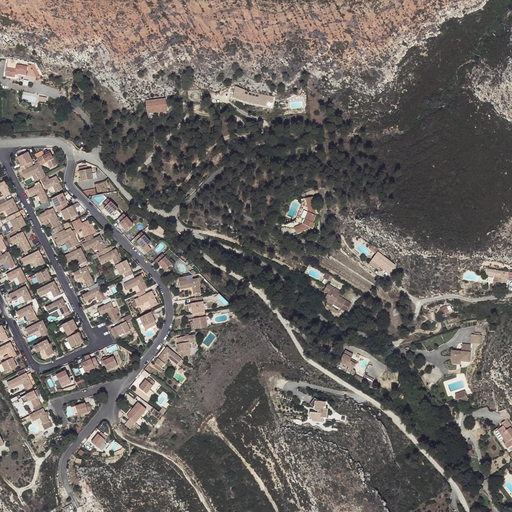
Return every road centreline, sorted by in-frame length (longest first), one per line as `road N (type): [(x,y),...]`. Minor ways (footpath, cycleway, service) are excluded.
road 1 (residential): [(176,223),(200,254),(262,297),(298,353),(386,409),(469,511)]
road 2 (residential): [(1,143),(93,343),(37,370),(0,305)]
road 3 (residential): [(116,385),(157,345),(166,298),(161,283),(71,189),(70,155)]
road 4 (residential): [(176,223),(284,277),(328,319),(399,340)]
road 5 (track): [(212,511),(180,466),(118,434),(109,405)]
road 6 (residential): [(70,155),(94,161),(132,199),(176,223)]
